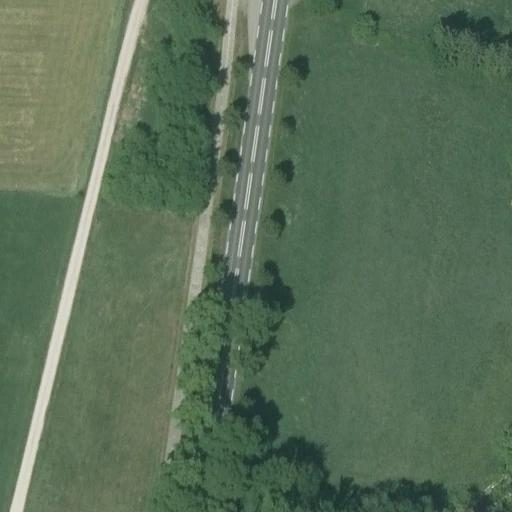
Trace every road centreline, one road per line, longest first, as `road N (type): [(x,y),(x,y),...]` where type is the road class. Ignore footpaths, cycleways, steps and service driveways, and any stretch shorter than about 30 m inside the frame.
road 1 (track): [(142,0),(15,511)]
road 2 (primary): [(202,511),(275,0)]
